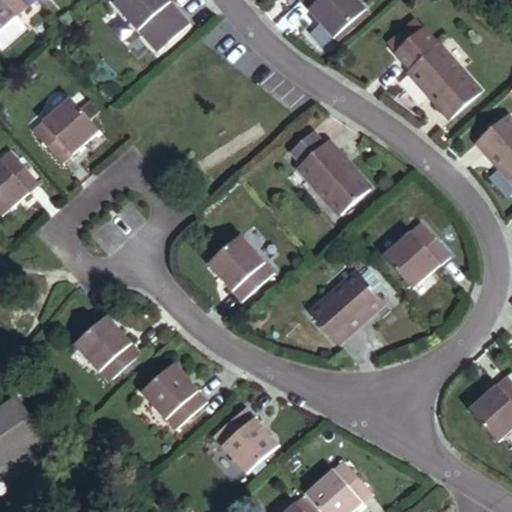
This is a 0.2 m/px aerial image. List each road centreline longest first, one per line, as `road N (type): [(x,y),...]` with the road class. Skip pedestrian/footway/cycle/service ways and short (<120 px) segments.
road 1 (residential): [(381,422),(492,304),(492,241),(433,161),(324,87),(229,0)]
road 2 (residential): [(144,271),(166,222),(156,188),(132,165),(55,228),(84,272),(112,273)]
road 3 (residential): [(381,422),(249,359),(144,271)]
road 4 (residential): [(511,501),(381,422)]
